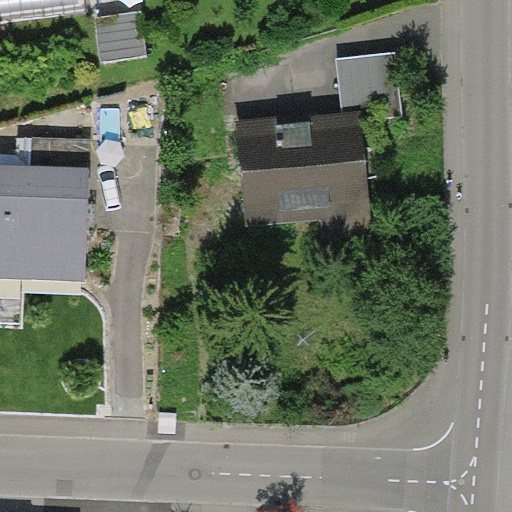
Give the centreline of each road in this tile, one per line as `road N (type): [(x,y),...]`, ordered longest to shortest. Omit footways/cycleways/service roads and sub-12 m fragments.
road 1 (residential): [(466,486),(487,338),(490,0)]
road 2 (residential): [(0,466),(466,486)]
